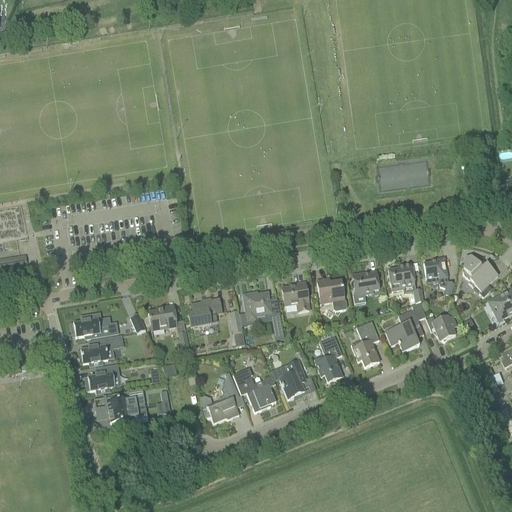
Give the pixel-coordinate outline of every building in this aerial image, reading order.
[(23,269),(27,269),(25,258),(0,262),(0,282),(24,278),(23,269)] [(465,260),(462,277),(468,283),(468,286),(472,290),(474,289),(480,295),(478,296),(482,301),(489,294),(485,290),(497,278),(485,267),(484,268),(482,265),(479,268),(471,259),(465,260)] [(435,264),(422,266),(424,276),(425,282),(437,280),(438,287),(439,290),(444,292),(442,298),(449,300),(450,296),(453,287),(447,285),(444,261),(435,262),(435,264)] [(414,289),(412,276),(410,266),(401,268),(401,271),(387,273),(390,292),(402,290),(403,297),(413,296),(414,306),(423,305),(421,292),(415,293),(414,289)] [(378,295),(377,284),(375,274),(351,278),(355,300),(374,297),(373,295),(378,295)] [(340,283),(329,285),(328,282),(316,284),(320,307),(331,305),(333,313),(334,314),(345,313),(346,311),(346,305),(343,302),(340,283)] [(309,314),(306,295),(304,286),(293,287),(289,288),(289,290),(281,291),(284,311),(296,309),(296,316),(309,314)] [(511,295),(510,292),(488,305),(497,324),(511,315),(511,295)] [(267,295),(257,297),(257,295),(241,297),(246,326),(257,324),(256,319),(271,317),(267,295)] [(218,302),(209,304),(209,302),(200,304),(201,306),(190,308),(192,317),(187,318),(190,331),(210,327),(210,323),(216,322),(214,317),(221,315),(218,302)] [(419,306),(411,308),(413,312),(414,317),(417,323),(424,320),(419,306)] [(176,329),(174,318),(172,309),(161,310),(162,312),(148,315),(151,334),(176,329)] [(418,327),(414,317),(413,312),(397,319),(401,328),(384,334),(390,349),(398,346),(402,355),(418,348),(411,330),(418,327)] [(232,337),(241,335),(238,314),(229,316),(232,337)] [(72,327),(69,327),(71,337),(74,336),(75,340),(83,339),(84,339),(84,342),(117,337),(115,326),(101,328),(100,322),(99,316),(88,318),(89,323),(81,324),(81,325),(72,326),(72,327)] [(145,333),(137,316),(129,320),(136,336),(145,333)] [(456,329),(452,320),(451,317),(443,321),(439,319),(436,323),(434,324),(432,320),(425,322),(430,335),(436,340),(439,345),(455,338),(452,331),(456,329)] [(280,323),(272,324),(275,340),(282,339),(280,323)] [(378,343),(375,334),(371,325),(356,331),(361,343),(350,347),(357,365),(361,363),(364,371),(379,365),(371,346),(378,343)] [(185,365),(191,364),(185,334),(177,336),(182,358),(183,358),(185,365)] [(101,364),(107,363),(105,353),(122,350),(120,339),(95,343),(95,344),(96,344),(97,349),(88,351),(80,353),(80,357),(77,357),(79,368),(88,366),(89,370),(102,368),(101,364)] [(341,358),(338,349),(334,340),(319,346),(323,358),(314,362),(315,366),(314,367),(320,381),(324,379),(327,386),(342,380),(334,361),(341,358)] [(511,366),(511,351),(501,357),(504,362),(501,364),(504,370),(511,366)] [(286,369),(277,372),(280,381),(279,382),(287,402),(293,400),(294,402),(300,399),(299,397),(304,395),(300,387),(306,384),(297,364),(286,368),(286,369)] [(164,369),(166,380),(167,380),(166,379),(172,377),(172,376),(175,375),(174,367),(175,367),(175,366),(164,369)] [(87,384),(84,384),(86,394),(89,393),(89,394),(95,393),(96,397),(109,395),(108,391),(114,390),(112,380),(118,379),(116,368),(102,370),(102,371),(103,371),(104,376),(95,378),(87,380),(87,384)] [(248,371),(232,378),(236,387),(240,397),(245,395),(250,407),(252,406),(253,410),(252,410),(254,416),(270,409),(269,407),(275,405),(268,388),(274,386),(271,379),(263,382),(263,383),(265,387),(254,391),(252,387),(250,379),(252,378),(248,371)] [(490,371),(484,373),(486,379),(492,377),(490,371)] [(212,407),(201,411),(203,421),(210,420),(213,426),(224,421),(227,422),(238,418),(236,411),(232,403),(238,400),(235,391),(228,376),(224,378),(225,381),(220,394),(224,406),(213,410),(212,407)] [(490,388),(496,386),(492,377),(486,379),(490,388)] [(494,396),(499,394),(496,386),(490,388),(493,397),(494,396)] [(112,399),(103,400),(104,405),(105,415),(144,409),(144,406),(143,400),(142,400),(130,402),(129,395),(129,394),(112,397),(112,399)] [(494,396),(493,397),(496,402),(501,400),(499,394),(494,396)] [(162,406),(160,406),(162,417),(170,416),(168,405),(162,406)] [(144,409),(105,415),(107,422),(107,424),(109,424),(110,426),(117,425),(118,431),(135,428),(135,427),(133,420),(146,418),(145,412),(145,411),(144,409)] [(506,410),(500,413),(502,419),(508,416),(506,410)] [(506,427),(511,425),(508,416),(502,419),(506,427)]
